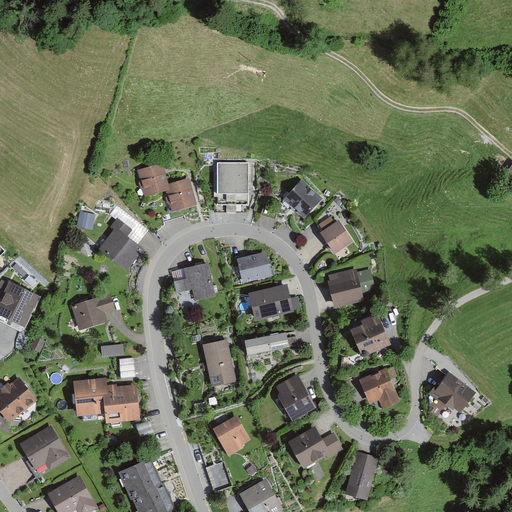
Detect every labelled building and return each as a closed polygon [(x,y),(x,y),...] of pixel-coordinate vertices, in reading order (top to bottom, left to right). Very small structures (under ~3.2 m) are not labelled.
[(248,212),(248,163),(215,162),(214,211),(248,212)] [(503,176),(511,182),(511,164),(503,176)] [(153,192),(166,189),(165,186),(162,174),(160,175),(157,166),(138,171),(141,180),(139,183),(140,187),(144,188),(145,195),(153,192)] [(165,186),(166,189),(168,195),(166,198),(167,202),(170,203),(172,210),(180,207),(181,207),(193,204),(188,189),(187,190),(184,181),(165,186)] [(263,201),(260,212),(280,219),(292,206),(303,216),(318,199),(300,182),(288,195),(284,199),(289,203),(286,207),(278,204),(279,202),(264,198),(263,201)] [(79,213),(76,228),(92,231),(95,216),(79,213)] [(331,217),(317,226),(321,233),(320,233),(329,245),(333,252),(350,241),(337,222),(335,223),(331,217)] [(123,235),(128,228),(116,219),(110,226),(114,230),(108,238),(100,249),(104,253),(125,268),(140,249),(125,237),(123,235)] [(242,276),(243,280),(268,274),(263,254),(238,260),(239,265),(242,276)] [(205,264),(196,266),(185,268),(187,278),(182,279),(183,280),(173,283),(180,316),(198,312),(195,299),(212,296),(205,264)] [(329,282),(335,305),(359,299),(358,295),(366,293),(372,286),(368,270),(353,274),(353,270),(341,273),(343,279),(329,282)] [(38,297),(11,284),(0,306),(0,312),(24,325),(38,297)] [(249,295),(255,318),(290,309),(287,297),(284,286),(272,289),(249,295)] [(103,320),(101,313),(99,306),(103,305),(101,297),(73,306),(76,318),(79,327),(83,326),(103,320)] [(367,351),(386,342),(374,315),(362,321),(365,327),(353,332),(360,348),(359,352),(360,355),(363,356),(366,355),(367,351)] [(287,346),(296,345),(295,336),(294,331),(285,333),(285,332),(243,340),(246,354),(287,346)] [(30,347),(37,350),(42,341),(35,338),(30,347)] [(233,381),(231,371),(224,340),(203,345),(207,362),(204,362),(204,363),(205,368),(205,369),(208,368),(210,376),(212,386),(233,381)] [(103,344),(104,355),(126,354),(125,342),(103,344)] [(120,378),(133,376),(132,364),(118,365),(120,378)] [(380,396),(384,406),(396,401),(383,371),(361,381),(370,400),(380,396)] [(452,404),(458,409),(471,393),(448,375),(438,388),(435,392),(442,396),(440,398),(451,406),(452,404)] [(289,408),(294,417),(312,406),(299,385),(298,385),(294,377),(277,387),(282,395),(279,396),(285,407),(289,408)] [(3,391),(0,393),(0,407),(3,410),(2,414),(4,417),(9,417),(9,418),(12,417),(21,418),(21,417),(22,408),(33,400),(17,380),(8,387),(6,384),(0,388),(3,391)] [(77,413),(105,410),(103,387),(103,380),(74,383),(77,413)] [(105,410),(106,420),(136,417),(133,387),(113,389),(112,386),(103,387),(105,410)] [(216,427),(228,449),(246,440),(234,418),(216,427)] [(21,444),(27,454),(30,458),(35,467),(45,461),(48,468),(67,457),(49,427),(21,444)] [(326,455),(339,448),(331,434),(324,439),(324,440),(320,442),(319,441),(312,429),(290,442),(303,465),(325,452),(326,455)] [(345,492),(364,498),(371,474),(367,473),(371,459),(356,455),(352,469),(345,492)] [(210,461),(215,485),(232,481),(227,457),(210,461)] [(135,496),(142,511),(164,511),(172,509),(170,504),(161,484),(160,484),(159,484),(157,480),(148,460),(135,465),(122,471),(133,496),(134,497),(135,496)] [(49,495),(55,506),(58,511),(65,511),(78,505),(82,511),(84,511),(85,511),(84,511),(94,511),(92,508),(94,506),(77,477),(48,494),(49,495)] [(241,494),(242,496),(247,504),(251,511),(271,511),(278,508),(263,482),(241,494)]
